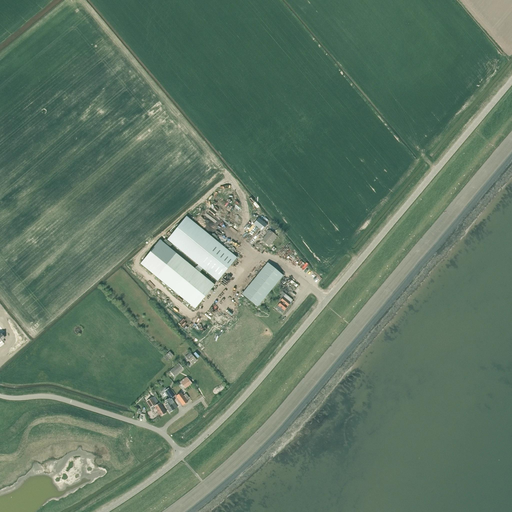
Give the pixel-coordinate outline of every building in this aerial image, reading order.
[(186,216),(167,240),(198,265),(202,268),(218,281),(237,258),(186,216)] [(259,218),(253,224),(262,231),(267,225),(259,218)] [(267,234),(262,240),(269,246),(276,236),(270,231),(269,231),(267,230),(265,233),(267,234)] [(198,265),(195,269),(160,241),(141,265),(156,277),(195,309),(214,285),(199,273),(202,268),(198,265)] [(251,282),(267,295),(280,279),(264,266),(251,282)] [(251,282),(242,294),(257,307),(267,295),(251,282)] [(280,302),(276,308),(282,313),(293,301),(281,291),(279,293),(281,294),(279,296),(282,298),(279,301),(280,302)] [(167,361),(173,355),(170,352),(164,357),(167,361)] [(197,360),(190,353),(185,357),(192,364),(197,360)] [(179,363),(169,371),(173,376),(183,369),(179,363)] [(187,377),(180,382),(185,389),(192,384),(187,377)] [(173,403),(170,400),(174,397),(170,390),(166,392),(169,398),(165,401),(167,404),(165,405),(170,413),(177,408),(174,403),(173,403)] [(181,393),(176,396),(183,405),(187,402),(186,400),(189,398),(186,394),(183,396),(181,393)] [(152,398),(147,401),(152,410),(155,408),(160,416),(166,413),(160,403),(157,405),(156,405),(152,398)]
